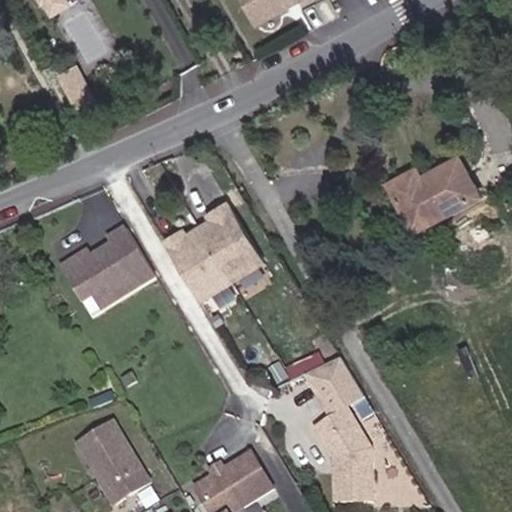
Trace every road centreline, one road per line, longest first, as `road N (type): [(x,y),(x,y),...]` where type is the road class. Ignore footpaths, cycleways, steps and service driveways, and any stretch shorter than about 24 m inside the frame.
road 1 (unknown): [(0,0),(95,137),(131,169),(309,472)]
road 2 (unclassified): [(433,0),(224,110),(0,209)]
